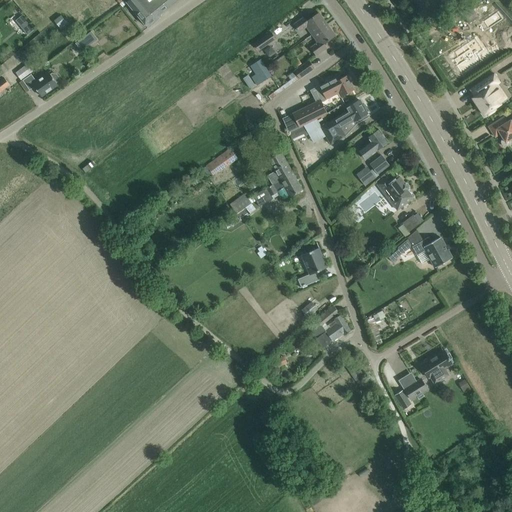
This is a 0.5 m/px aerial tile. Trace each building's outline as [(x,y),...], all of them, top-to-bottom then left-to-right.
[(128,0),(126,2),(147,28),(156,21),(154,19),(177,0),(128,0)] [(28,35),(36,28),(24,13),(16,20),(28,35)] [(314,33),(327,24),(319,13),(307,21),(304,17),(294,25),(299,32),(309,25),(314,33)] [(57,21),(59,27),(68,24),(65,18),(57,21)] [(320,41),(310,48),(316,55),(326,48),(323,44),(335,36),(327,24),(314,33),(320,41)] [(89,33),(77,42),(82,49),(95,40),(89,33)] [(275,39),(271,33),(254,45),(258,50),(275,39)] [(457,58),(451,62),(452,62),(454,61),(456,64),(454,65),(461,75),(471,69),(471,70),(477,66),(476,66),(483,61),(482,61),(481,62),(477,55),(484,50),(483,50),(482,50),(475,39),(476,39),(476,38),(475,39),(454,53),(453,53),(453,54),(454,53),(457,58)] [(80,47),(75,41),(66,48),(70,54),(80,47)] [(28,58),(21,50),(0,66),(0,75),(22,59),(24,62),(28,58)] [(250,66),(255,75),(266,68),(263,63),(261,59),(255,63),(250,66)] [(271,99),(299,78),(314,68),(309,61),(294,71),(297,75),(268,96),(271,99)] [(15,73),(21,80),(35,70),(29,63),(15,73)] [(271,76),(266,68),(255,75),(251,78),(256,86),(271,76)] [(22,80),(19,83),(26,92),(29,90),(34,87),(41,96),(58,85),(56,83),(58,81),(59,77),(56,74),(52,73),(50,74),(49,73),(36,81),(31,74),(22,80)] [(495,84),(499,82),(494,74),(470,90),(475,96),(472,98),(484,116),(486,114),(488,116),(496,110),(495,108),(501,104),(495,95),(500,92),(495,84)] [(320,86),(311,91),(317,101),(320,100),(326,97),(327,99),(339,93),(340,96),(345,94),(354,89),(347,76),(337,81),(334,83),(333,79),(320,86)] [(0,81),(0,92),(10,85),(4,78),(0,81)] [(293,113),(282,118),(288,132),(297,128),(304,125),(320,117),(327,114),(325,109),(320,100),(317,101),(293,113)] [(325,124),(320,127),(325,136),(330,144),(345,135),(342,128),(352,122),(354,126),(360,122),(369,117),(367,114),(367,113),(366,112),(362,105),(360,100),(351,105),(347,108),(345,109),(346,112),(345,112),(347,115),(333,123),(332,120),(325,124)] [(504,117),(488,127),(493,135),(498,132),(500,134),(503,138),(501,140),(501,142),(501,145),(503,146),(506,147),(508,146),(510,144),(510,142),(509,140),(511,138),(511,120),(511,121),(511,120),(507,122),(504,117)] [(297,128),(288,132),(293,142),(295,141),(309,134),(304,125),(297,128)] [(388,142),(378,129),(367,137),(372,144),(361,152),(366,159),(377,150),(388,142)] [(237,159),(230,148),(202,168),(207,176),(211,173),(211,172),(217,168),(220,172),(237,159)] [(293,173),(281,152),(264,162),(269,169),(272,167),(275,171),(267,176),(272,185),(293,173)] [(371,171),(360,179),(366,186),(379,175),(378,174),(380,172),(388,165),(381,156),(370,165),(373,169),(371,171)] [(293,173),(272,185),(247,199),(251,204),(256,201),(259,207),(273,199),(271,196),(277,192),(282,201),(289,197),(302,190),(293,173)] [(413,198),(407,189),(408,188),(400,177),(392,183),(384,174),(376,182),(397,210),(413,198)] [(251,204),(247,199),(246,196),(231,207),(234,212),(228,216),(230,218),(226,221),(227,222),(228,221),(232,227),(249,215),(245,208),(251,204)] [(399,226),(405,235),(425,220),(418,211),(399,226)] [(412,246),(412,247),(421,264),(430,259),(435,268),(452,258),(440,237),(432,242),(429,237),(412,246)] [(399,249),(388,258),(392,262),(403,253),(412,247),(412,246),(408,239),(398,248),(399,249)] [(301,255),(309,275),(305,277),(307,284),(300,287),(300,288),(319,280),(318,279),(317,280),(314,273),(316,272),(316,273),(321,271),(321,270),(327,268),(317,242),(316,243),(318,248),(312,250),(307,252),(301,255)] [(311,303),(302,311),(307,317),(317,309),(311,303)] [(333,305),(285,347),(290,353),(305,341),(303,339),(311,333),(323,348),(343,333),(344,335),(351,331),(340,315),(334,319),(334,321),(329,324),(331,327),(326,331),(321,325),(325,323),(335,315),(336,316),(339,314),(338,312),(333,305)] [(368,319),(374,335),(381,332),(375,317),(368,319)] [(444,352),(421,367),(428,378),(430,377),(434,383),(449,374),(446,368),(452,364),(444,352)] [(354,357),(344,364),(361,388),(366,385),(361,377),(363,376),(359,369),(362,367),(354,357)] [(281,366),(278,359),(272,362),(274,369),(281,366)] [(421,379),(405,389),(411,399),(427,389),(421,379)] [(404,408),(410,404),(402,391),(395,395),(404,408)]
